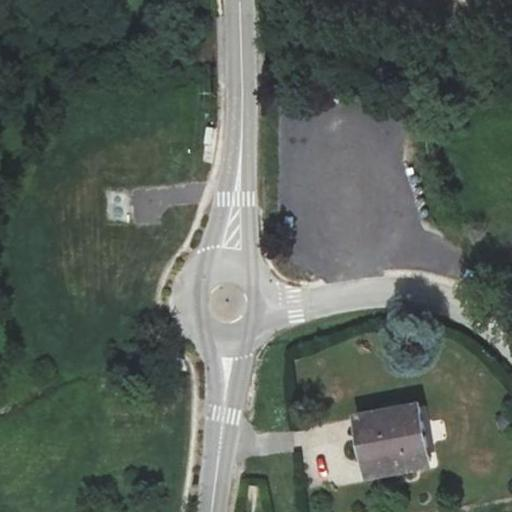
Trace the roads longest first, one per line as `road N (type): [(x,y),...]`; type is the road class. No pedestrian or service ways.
road 1 (unclassified): [(239,0),(240,152),(228,265)]
road 2 (unclassified): [(511,338),(456,300),(421,293),(263,303)]
road 3 (unclassified): [(223,337),(211,511)]
